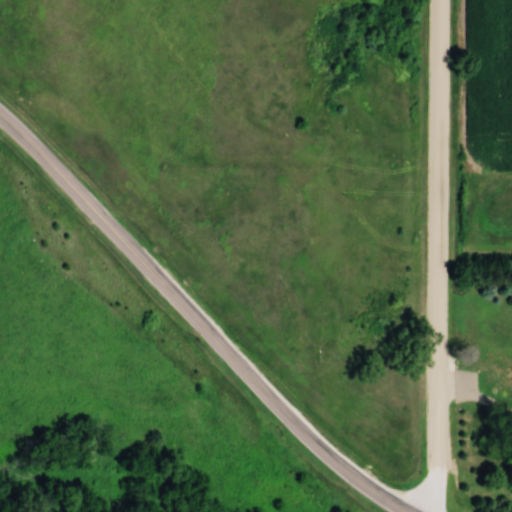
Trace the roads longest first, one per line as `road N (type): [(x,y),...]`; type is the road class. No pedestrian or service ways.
road 1 (tertiary): [(408,511),(334,464),(0,112)]
road 2 (residential): [(436,511),(436,0)]
